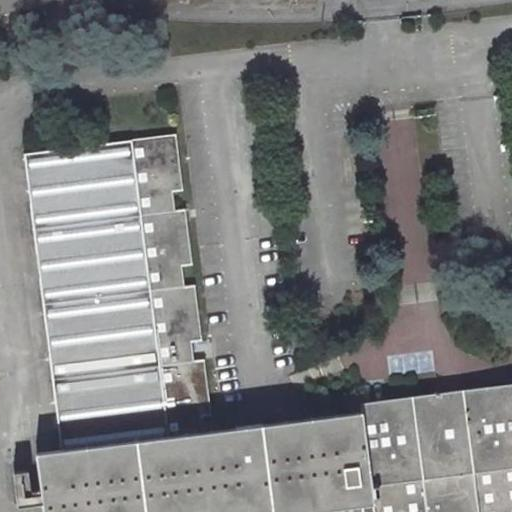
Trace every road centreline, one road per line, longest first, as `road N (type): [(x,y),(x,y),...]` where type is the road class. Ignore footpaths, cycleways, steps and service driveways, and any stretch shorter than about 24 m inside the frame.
road 1 (unknown): [(368,0),(367,32),(322,51),(86,80),(24,96),(0,122)]
road 2 (unknown): [(0,261),(16,403),(0,445)]
